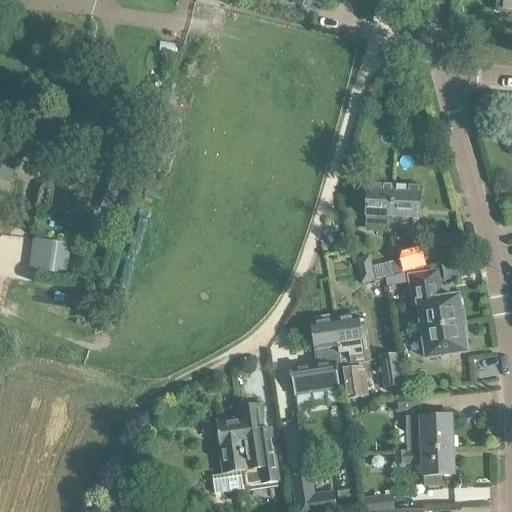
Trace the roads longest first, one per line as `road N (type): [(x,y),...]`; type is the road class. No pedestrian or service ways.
road 1 (track): [(115,437),(147,406),(239,357),(286,308),(317,238),(381,0)]
road 2 (residential): [(511,436),(497,274),(447,73)]
road 3 (residential): [(180,20),(20,0)]
